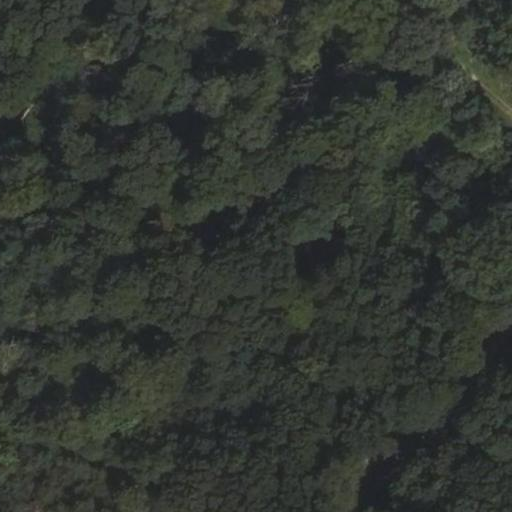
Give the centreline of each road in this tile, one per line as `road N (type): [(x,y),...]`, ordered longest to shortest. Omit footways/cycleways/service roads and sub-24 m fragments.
road 1 (track): [(378,511),(511,363)]
road 2 (track): [(373,0),(511,128)]
